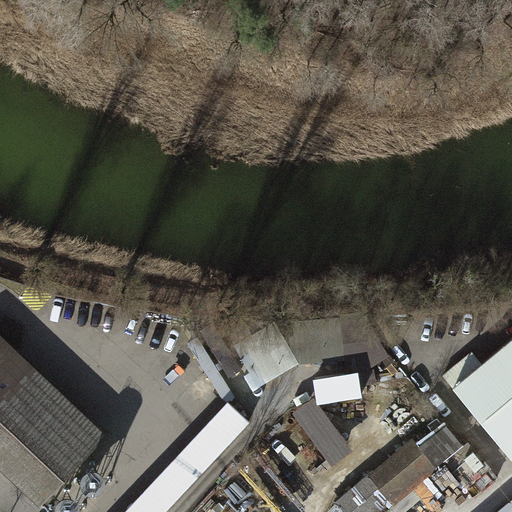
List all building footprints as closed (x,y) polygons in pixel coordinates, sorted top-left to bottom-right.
[(106,436),(0,336),(0,461),(43,502),(106,436)] [(511,338),(482,363),(472,351),(443,375),(510,456),(511,454),(511,338)] [(354,449),(314,395),(292,411),(331,466),(354,449)] [(164,511),(250,421),(229,400),(123,511),(164,511)] [(377,511),(437,465),(413,437),(341,499),(352,511),(377,511)] [(511,511),(511,500),(497,511),(511,511)]
